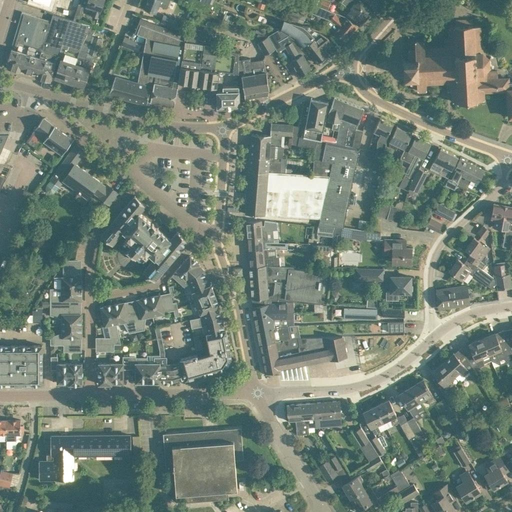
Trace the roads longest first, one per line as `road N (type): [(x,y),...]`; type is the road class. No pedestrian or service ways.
road 1 (residential): [(435,334),(429,275),(438,247),(498,189),(507,157)]
road 2 (residential): [(254,392),(356,387),(404,363),(435,334)]
road 3 (residential): [(330,72),(507,157)]
road 4 (residential): [(223,128),(150,123),(38,91)]
road 5 (residential): [(216,230),(254,392)]
road 6 (residential): [(90,395),(254,392)]
road 7 (residential): [(200,230),(157,287),(88,300)]
road 8 (residential): [(38,91),(41,103),(140,182)]
road 9 (residential): [(324,511),(254,392)]
road 10 (residential): [(140,182),(96,231),(88,300)]
road 11 (residential): [(330,72),(223,128)]
